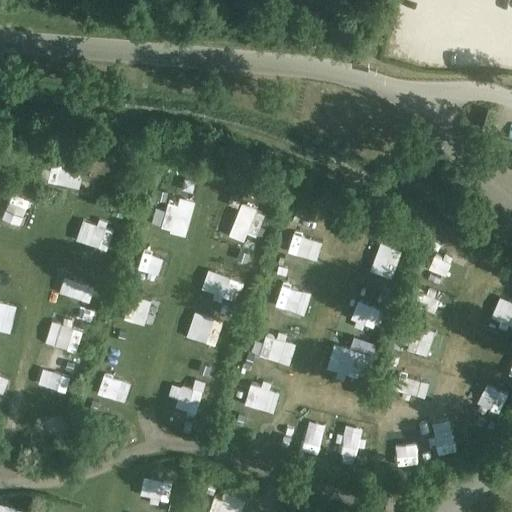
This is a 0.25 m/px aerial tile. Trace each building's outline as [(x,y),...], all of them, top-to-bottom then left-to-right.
[(223,206),(225,185),(205,182),(202,204),(223,206)] [(147,204),(177,209),(180,190),(150,185),(147,204)] [(3,225),(24,229),(30,198),(9,194),(3,225)] [(115,225),(120,207),(96,199),(91,218),(115,225)] [(261,238),(267,207),(235,202),(230,232),(261,238)] [(361,219),(358,235),(369,237),(372,221),(361,219)] [(167,245),(171,226),(146,221),(142,240),(167,245)] [(290,225),(286,248),(311,253),(315,230),(290,225)] [(371,264),(390,274),(404,248),(385,238),(371,264)] [(102,269),(109,248),(85,239),(77,260),(102,269)] [(231,241),(219,264),(238,274),(250,251),(231,241)] [(429,274),(466,285),(474,262),(437,250),(429,274)] [(139,257),(133,279),(155,285),(161,263),(139,257)] [(315,270),(284,261),(278,283),(308,292),(315,270)] [(224,308),(233,285),(211,277),(203,301),(224,308)] [(79,283),(74,305),(88,308),(93,286),(79,283)] [(369,283),(361,300),(379,309),(387,292),(369,283)] [(150,302),(128,295),(120,318),(142,325),(150,302)] [(484,320),(511,336),(511,335),(511,310),(496,301),(484,320)] [(0,330),(3,332),(10,312),(0,307),(0,330)] [(201,319),(191,333),(206,344),(216,330),(201,319)] [(432,352),(435,325),(407,322),(403,349),(432,352)] [(140,345),(117,336),(110,353),(133,363),(140,345)] [(359,382),(368,357),(333,344),(324,370),(359,382)] [(63,377),(70,355),(45,347),(37,368),(63,377)] [(419,392),(422,369),(397,366),(394,388),(419,392)] [(120,401),(127,377),(105,371),(98,395),(120,401)] [(467,405),(486,415),(500,390),(481,380),(467,405)] [(189,419),(192,397),(171,394),(168,416),(189,419)] [(447,439),(453,450),(465,443),(450,415),(428,427),(437,444),(447,439)] [(142,499),(165,501),(167,477),(144,475),(142,499)] [(211,511),(236,511),(239,503),(215,498),(211,511)]
